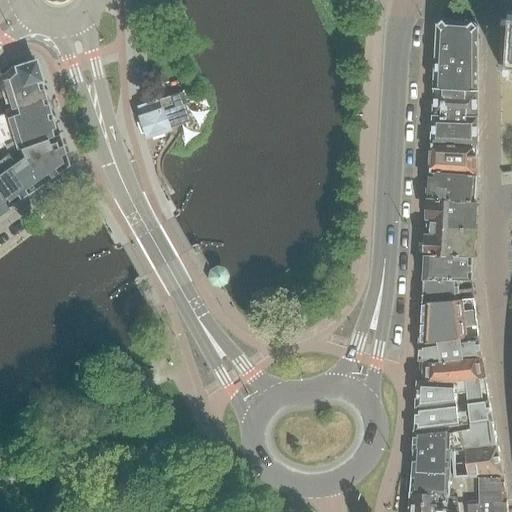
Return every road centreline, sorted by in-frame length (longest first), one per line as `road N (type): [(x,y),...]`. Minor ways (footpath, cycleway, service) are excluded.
road 1 (secondary): [(385,239),(397,41),(407,0)]
road 2 (residential): [(511,426),(491,196)]
road 3 (residential): [(491,196),(490,24)]
road 4 (secondary): [(369,409),(389,285),(385,239)]
road 5 (secondary): [(187,302),(110,155)]
road 6 (secondary): [(385,239),(355,346),(327,385)]
road 7 (secondary): [(187,302),(252,432)]
road 8 (secondary): [(110,155),(84,17)]
road 9 (secondary): [(53,27),(110,155)]
road 10 (secondary): [(288,393),(252,374),(187,302)]
road 11 (unclassified): [(0,229),(110,155)]
